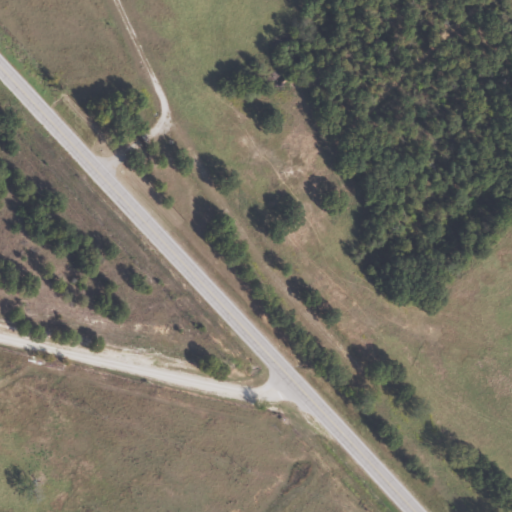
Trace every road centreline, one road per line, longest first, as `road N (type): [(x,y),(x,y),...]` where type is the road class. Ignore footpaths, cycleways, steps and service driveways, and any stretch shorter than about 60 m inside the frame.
road 1 (secondary): [(0,70),(414,511)]
road 2 (residential): [(301,392),(0,328)]
